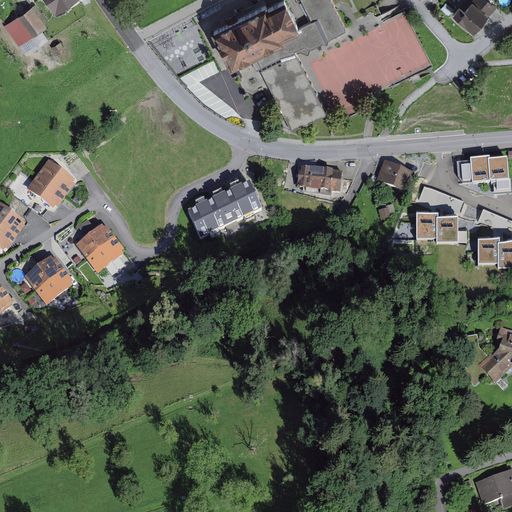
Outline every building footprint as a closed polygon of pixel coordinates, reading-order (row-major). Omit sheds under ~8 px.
[(304,29),(289,0),(278,0),(215,32),(233,67),(257,55),(261,64),(294,129),(331,111),(302,54),(327,42),(349,31),(337,7),(333,0),(305,0),(317,22),(304,29)] [(487,0),(486,0),(475,0),(464,14),(459,10),(452,18),(473,36),(475,33),(496,9),(487,0)] [(446,4),(441,10),(448,16),(453,10),(446,4)] [(35,6),(10,24),(26,45),(50,27),(35,6)] [(487,157),(467,158),(468,161),(458,162),(459,181),(469,180),(469,183),(488,181),(488,186),(494,185),(494,192),(510,190),(507,159),(488,161),(487,157)] [(50,161),(28,190),(55,211),(78,182),(50,161)] [(418,175),(388,162),(380,180),(410,193),(418,175)] [(345,173),(302,168),(300,188),(343,193),(345,173)] [(261,207),(249,181),(189,209),(201,235),(261,207)] [(443,208),(447,200),(425,189),(421,197),(443,208)] [(0,204),(0,247),(7,252),(27,224),(0,204)] [(437,213),(417,213),(417,238),(436,238),(436,242),(458,242),(457,217),(437,217),(437,213)] [(126,255),(105,226),(81,244),(102,273),(126,255)] [(499,237),(478,238),(479,262),(498,262),(498,266),(511,266),(511,241),(499,241),(499,237)] [(74,285),(52,258),(28,278),(49,305),(74,285)] [(0,318),(18,306),(0,280),(0,318)] [(511,329),(502,326),(497,343),(503,346),(502,350),(490,360),(479,348),(477,336),(461,338),(466,368),(462,372),(474,386),(489,372),(497,381),(511,367),(511,329)] [(507,511),(511,510),(511,471),(475,486),(484,510),(501,503),(504,511),(507,511)]
